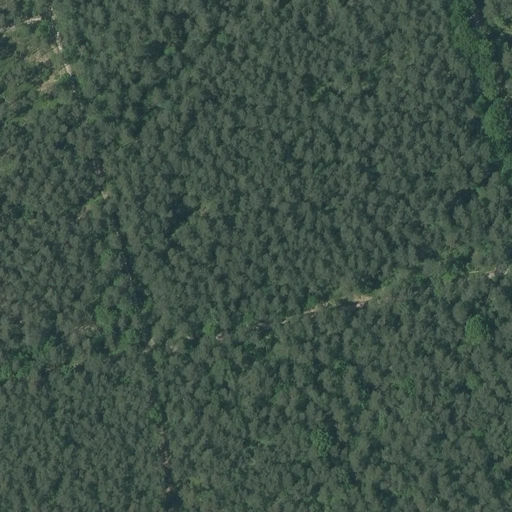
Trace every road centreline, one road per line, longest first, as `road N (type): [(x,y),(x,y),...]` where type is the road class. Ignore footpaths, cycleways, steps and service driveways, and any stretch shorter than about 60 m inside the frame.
road 1 (track): [(511,269),(151,354)]
road 2 (track): [(52,19),(151,354)]
road 3 (track): [(463,0),(511,163)]
road 4 (track): [(0,387),(151,354)]
